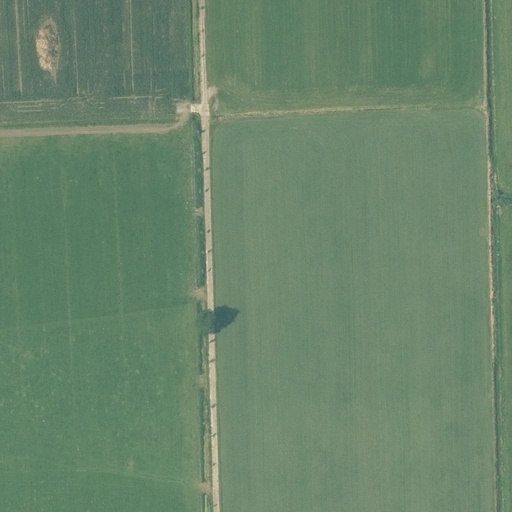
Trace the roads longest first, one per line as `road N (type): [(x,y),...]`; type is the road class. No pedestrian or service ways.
road 1 (track): [(215,511),(204,106)]
road 2 (track): [(74,111),(204,106),(201,0)]
